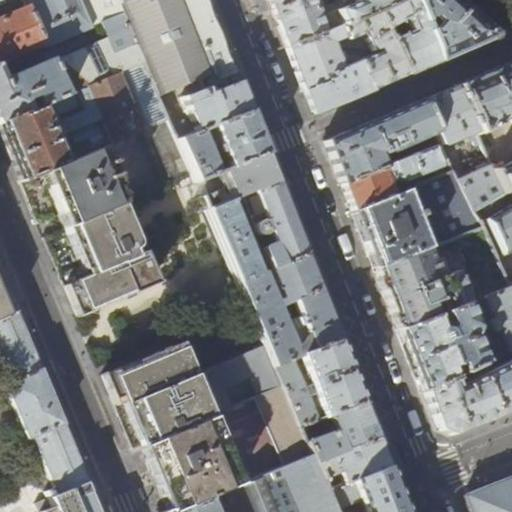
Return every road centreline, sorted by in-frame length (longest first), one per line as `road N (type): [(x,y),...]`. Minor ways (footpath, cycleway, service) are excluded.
road 1 (residential): [(229,0),(431,511)]
road 2 (residential): [(128,511),(0,215)]
